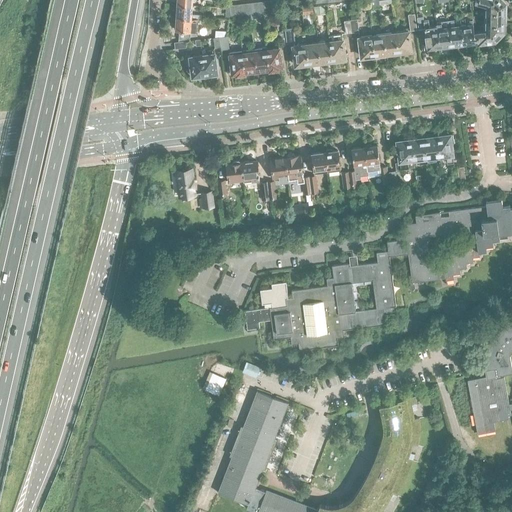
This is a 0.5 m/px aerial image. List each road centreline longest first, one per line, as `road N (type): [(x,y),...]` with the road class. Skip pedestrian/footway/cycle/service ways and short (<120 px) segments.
road 1 (motorway): [(0,414),(91,0)]
road 2 (secondary): [(511,64),(123,118)]
road 3 (motorway): [(25,511),(110,229),(124,143)]
road 4 (residential): [(186,131),(207,142),(511,94)]
road 5 (secondary): [(186,131),(511,82)]
road 6 (motorway): [(69,0),(0,307)]
road 7 (secondary): [(123,118),(88,135),(0,149)]
road 8 (secondary): [(0,161),(124,143)]
road 9 (secondary): [(123,118),(0,131)]
